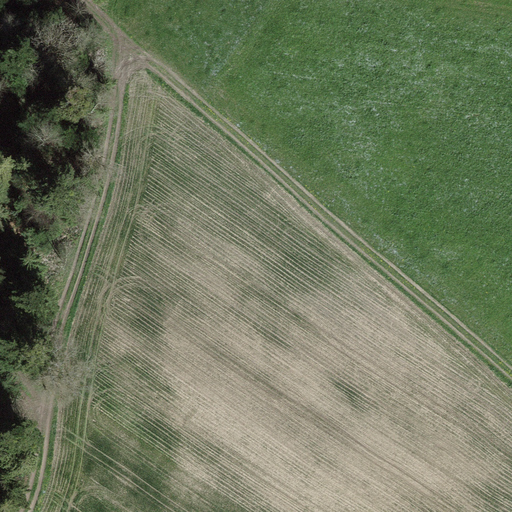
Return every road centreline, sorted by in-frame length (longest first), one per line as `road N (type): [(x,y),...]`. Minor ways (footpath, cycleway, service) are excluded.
road 1 (track): [(511,360),(78,0)]
road 2 (track): [(23,511),(44,424),(43,391),(104,179),(133,38)]
